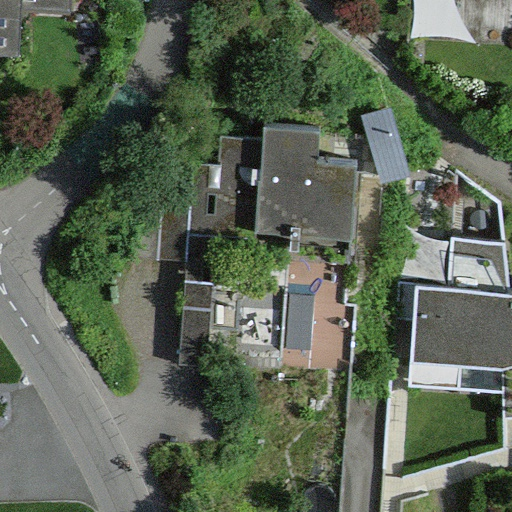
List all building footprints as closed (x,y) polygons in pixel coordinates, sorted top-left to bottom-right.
[(0,0),(0,49),(15,50),(16,8),(69,10),(69,0),(0,0)] [(358,109),(380,175),(414,164),(393,98),(358,109)] [(319,117),(263,114),(262,133),(218,131),(216,163),(192,162),(190,202),(131,200),(128,253),(187,255),(186,275),(203,276),(205,229),(350,236),(354,150),(318,148),(319,117)] [(400,276),(418,278),(417,289),(415,351),(503,358),(505,409),(511,408),(511,407),(511,280),(506,280),(502,200),(453,166),(408,169),(400,276)] [(210,363),(214,276),(203,276),(186,275),(183,275),(179,362),(210,363)]
